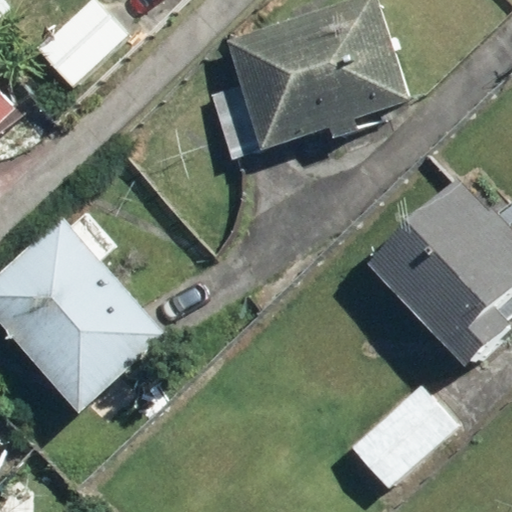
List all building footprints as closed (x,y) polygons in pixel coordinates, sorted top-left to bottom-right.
[(145,31),(114,0),(94,0),(48,45),(88,86),(145,31)] [(397,0),(357,0),(244,38),(258,81),(220,94),(241,157),(338,125),(343,140),(388,124),(386,118),(431,103),(397,0)] [(0,146),(45,104),(0,55),(0,146)] [(511,206),(478,171),(386,258),(487,364),(511,340),(511,206)] [(57,218),(0,272),(0,334),(84,420),(172,336),(57,218)] [(473,427),(431,382),(360,449),(402,493),(473,427)]
